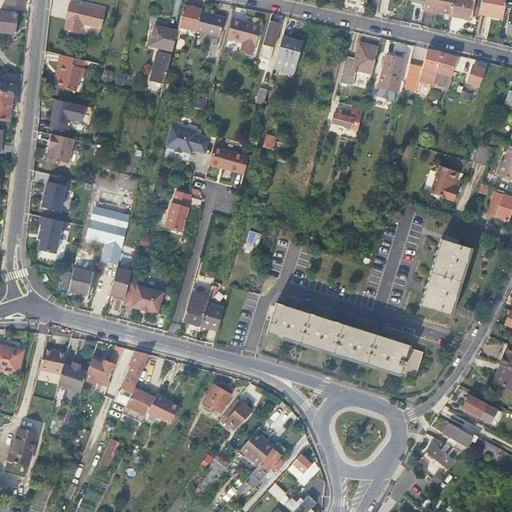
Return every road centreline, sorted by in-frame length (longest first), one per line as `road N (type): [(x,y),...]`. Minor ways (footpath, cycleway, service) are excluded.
road 1 (residential): [(39,0),(12,264),(23,312)]
road 2 (residential): [(258,0),(511,57)]
road 3 (residential): [(511,264),(452,379),(432,403),(396,418)]
road 4 (residential): [(168,346),(212,187)]
road 5 (residential): [(23,312),(168,346)]
